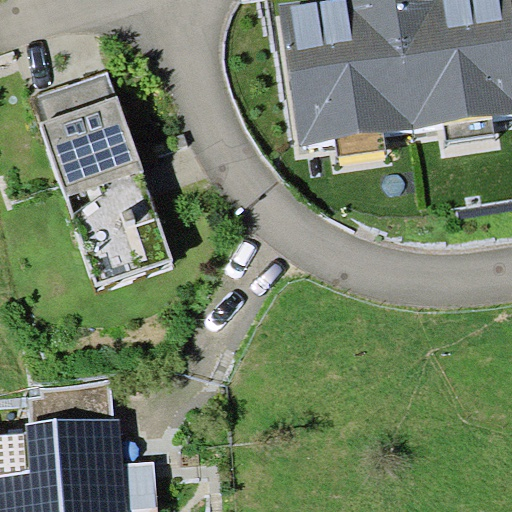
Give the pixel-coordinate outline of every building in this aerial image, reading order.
[(495,118),(511,115),(511,13),(510,0),(315,0),(278,6),(299,146),(337,141),(385,134),(444,125),(495,118)] [(110,73),(33,99),(96,285),(173,259),(110,73)] [(497,135),(495,118),(444,125),(447,143),(497,135)] [(387,149),(385,134),(337,141),(340,156),(387,149)] [(32,423),(113,419),(111,379),(43,388),(42,397),(30,399),(32,423)] [(0,511),(158,511),(155,463),(124,465),(120,419),(113,419),(32,423),(26,424),(30,471),(0,473),(0,511)]
